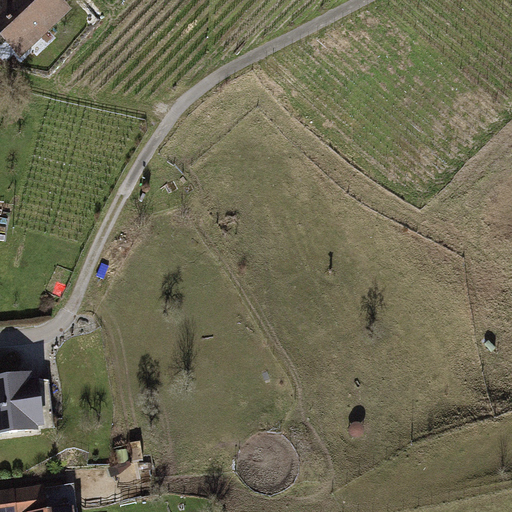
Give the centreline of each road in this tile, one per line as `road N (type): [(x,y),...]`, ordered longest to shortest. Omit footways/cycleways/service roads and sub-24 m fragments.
road 1 (track): [(175,114),(104,234),(72,340),(0,347)]
road 2 (track): [(350,0),(196,93),(175,114)]
road 3 (track): [(0,74),(175,114)]
